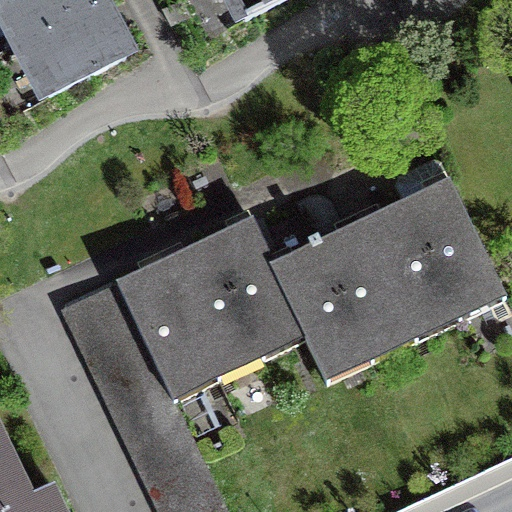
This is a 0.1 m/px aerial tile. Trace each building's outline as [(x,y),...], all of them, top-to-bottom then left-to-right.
[(0,0),(0,8),(19,44),(97,4),(95,0),(0,0)] [(232,0),(244,22),(287,0),(232,0)] [(97,4),(19,44),(48,100),(126,59),(97,4)] [(402,205),(459,323),(505,301),(439,165),(432,163),(397,178),(395,186),(403,204),(402,205)] [(359,226),(415,344),(459,323),(402,205),(359,226)] [(263,362),(304,342),(269,268),(273,267),(251,222),(206,243),(263,362)] [(415,344),(359,226),(315,247),(371,365),(415,344)] [(162,264),(218,383),(263,362),(206,243),(162,264)] [(269,268),(304,342),(326,387),(371,365),(315,247),(273,267),(269,268)] [(117,285),(174,404),(218,383),(162,264),(117,285)] [(225,511),(174,404),(117,285),(63,311),(158,511),(225,511)] [(62,511),(53,492),(22,506),(0,460),(0,511),(62,511)]
